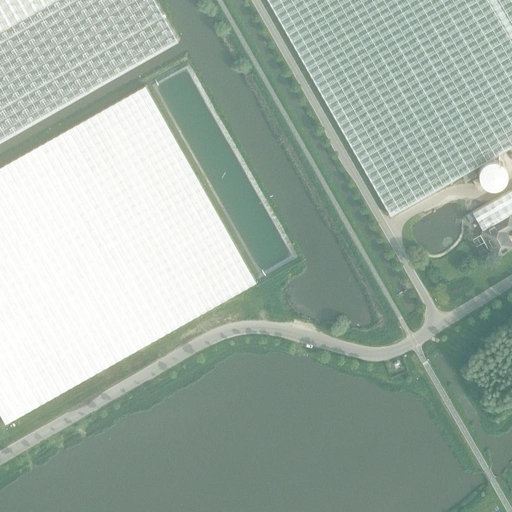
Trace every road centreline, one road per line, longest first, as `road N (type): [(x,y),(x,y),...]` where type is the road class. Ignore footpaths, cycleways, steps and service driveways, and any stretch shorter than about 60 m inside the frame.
road 1 (unclassified): [(438,323),(383,353),(239,325),(0,454)]
road 2 (unclassified): [(255,0),(438,323)]
